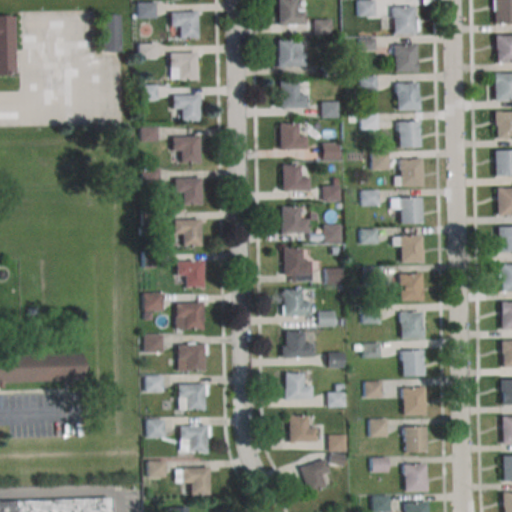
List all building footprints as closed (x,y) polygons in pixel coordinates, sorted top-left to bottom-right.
[(275,0),(293,0),(293,11),(302,10),(302,24),(275,25),(275,0)] [(355,0),(372,0),(372,14),(355,14),(355,0)] [(490,0),(511,0),(511,24),(491,25),(490,0)] [(153,17),(153,2),(132,2),(132,17),(153,17)] [(389,7),(411,6),(412,33),(390,33),(389,7)] [(167,12),(194,11),(195,37),(176,38),(176,26),(167,26),(167,12)] [(117,52),(117,13),(100,13),(100,52),(117,52)] [(0,15),(13,15),(14,74),(0,74),(0,15)] [(310,20),(328,19),(328,34),(311,34),(310,20)] [(491,36),(511,35),(511,62),(492,63),(491,36)] [(371,37),(372,49),(357,50),(356,38),(371,37)] [(274,40),(292,40),(293,52),(301,52),(301,66),(274,67),(274,40)] [(136,58),(153,58),(153,42),(136,42),(136,58)] [(390,46),(413,45),(413,71),(391,72),(390,46)] [(165,52),(193,52),(193,78),(165,78),(165,52)] [(334,65),(334,76),(319,76),(319,66),(334,65)] [(490,74),(511,73),(511,99),(491,100),(490,74)] [(356,77),(373,77),(373,91),(356,91),(356,77)] [(276,82),(295,82),(295,94),(303,94),(304,108),(277,108),(276,82)] [(392,83),(415,82),(416,109),(393,109),(392,83)] [(153,85),(154,100),(136,100),(136,85),(153,85)] [(168,94),(195,94),(196,120),(177,120),(177,109),(169,109),(168,94)] [(317,103),(334,102),(334,116),(317,117),(317,103)] [(490,112),(511,112),(511,138),(491,139),(490,112)] [(357,115),(374,114),(374,129),(357,129),(357,115)] [(393,121),(416,121),(416,147),(394,148),(393,121)] [(275,124),(294,123),(294,136),(302,136),(303,149),(276,150),(275,124)] [(138,140),(153,140),(153,132),(151,132),(151,127),(138,127),(138,140)] [(168,136),(195,135),(196,162),(177,162),(177,150),(168,151),(168,136)] [(318,145),(335,145),(336,159),(318,160),(318,145)] [(491,151),(511,150),(511,176),(491,176),(491,151)] [(367,152),(385,152),(385,170),(367,170),(367,152)] [(395,160),(417,159),(418,185),(396,186),(395,160)] [(278,165),(296,165),(297,177),(305,177),(306,191),(279,192),(278,165)] [(139,184),(156,184),(156,168),(139,168),(139,184)] [(170,178),(197,177),(198,204),(179,204),(179,192),(170,192),(170,178)] [(318,186),(329,185),(335,185),(336,199),(319,200),(318,186)] [(492,188),(511,187),(511,214),(493,215),(492,188)] [(357,191),(374,190),(375,204),(357,205),(357,191)] [(394,198),(417,197),(418,223),(395,224),(394,198)] [(277,207),(295,207),(296,219),(304,219),(305,233),(278,233),(277,207)] [(155,209),(155,226),(139,226),(138,209),(155,209)] [(169,219),(196,219),(197,245),(178,245),(178,234),(170,234),(169,219)] [(494,227),(511,226),(511,253),(494,253),(494,227)] [(319,228),(336,228),(336,242),(319,243),(319,228)] [(356,230),(373,229),(374,243),(356,244),(356,230)] [(395,236),(417,235),(418,262),(396,262),(395,236)] [(280,249),(298,248),(298,261),(307,261),(307,274),(280,275),(280,249)] [(156,251),(156,267),(139,267),(139,252),(156,251)] [(172,260),(199,260),(199,286),(181,286),(180,275),(172,275),(172,260)] [(496,265),(511,264),(511,290),(497,291),(496,265)] [(359,268),(376,268),(377,282),(359,282),(359,268)] [(320,269),(337,269),(338,283),(321,283),(320,269)] [(394,274),(416,273),(417,297),(417,299),(395,300),(394,274)] [(279,290),(297,290),(298,302),(306,302),(307,316),(280,316),(279,290)] [(159,291),(139,291),(139,310),(159,310),(159,291)] [(171,302),(199,302),(199,328),(171,328),(171,302)] [(496,302),(511,302),(511,328),(497,329),(496,302)] [(357,305),(375,305),(375,323),(357,323),(357,305)] [(312,312),(330,311),(330,325),(313,326),(312,312)] [(395,312),(417,312),(418,338),(396,339),(395,312)] [(281,331),(300,331),(300,343),(309,343),(309,358),(277,359),(277,347),(281,347),(281,331)] [(158,333),(140,333),(140,353),(158,353),(158,333)] [(497,341),(511,341),(511,367),(498,368),(497,341)] [(358,344),(375,343),(376,357),(358,358),(358,344)] [(173,345),(200,344),(200,370),(182,371),(182,359),(173,359),(173,345)] [(396,351),(418,350),(419,376),(397,377),(396,351)] [(0,386),(1,386),(1,381),(60,380),(60,383),(71,383),(71,380),(80,380),(79,351),(0,352),(0,386)] [(321,353),(339,353),(339,367),(322,367),(321,353)] [(281,373),(299,373),(299,386),(308,385),(308,399),(281,400),(281,373)] [(158,376),(142,376),(142,390),(158,390),(158,376)] [(496,380),(511,379),(511,406),(497,407),(496,380)] [(360,383),(378,382),(378,397),(361,397),(360,383)] [(173,383),(200,383),(201,409),(174,409),(173,383)] [(340,383),(331,384),(331,392),(340,392),(340,383)] [(398,388),(420,388),(421,414),(399,415),(398,388)] [(323,392),(331,392),(340,392),(341,406),(323,407),(323,392)] [(285,416),(303,416),(304,428),(312,428),(312,442),(286,442),(285,416)] [(497,418),(511,417),(511,443),(498,444),(497,418)] [(161,437),(161,418),(142,418),(142,437),(161,437)] [(366,419),(383,419),(383,433),(366,434),(366,419)] [(175,425),(202,424),(202,451),(176,452),(175,425)] [(399,427),(421,426),(422,452),(400,453),(399,427)] [(325,436),(342,435),(342,449),(325,450),(325,436)] [(324,464),(326,453),(341,456),(339,467),(324,464)] [(498,456),(511,455),(511,481),(499,482),(498,456)] [(304,491),(322,485),(319,474),(326,472),(322,458),(296,466),(304,491)] [(367,458),(384,458),(385,472),(367,472),(367,458)] [(144,476),(161,476),(161,460),(144,460),(144,476)] [(399,465),(422,464),(423,490),(400,491),(399,465)] [(169,468),(204,468),(204,495),(179,495),(179,483),(169,483),(169,468)] [(498,511),(498,493),(511,493),(511,511),(498,511)] [(368,496),(385,496),(385,510),(368,511),(368,496)] [(0,499),(0,511),(107,511),(107,498),(0,499)] [(400,511),(400,503),(422,502),(422,511),(400,511)]
